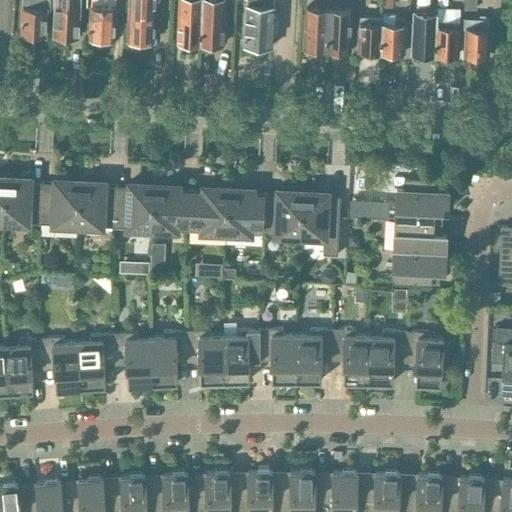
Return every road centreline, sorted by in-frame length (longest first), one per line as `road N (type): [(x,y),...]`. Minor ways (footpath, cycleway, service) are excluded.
road 1 (residential): [(0,102),(511,127)]
road 2 (residential): [(469,428),(211,424),(0,437)]
road 3 (residential): [(469,428),(481,201),(492,189),(511,189)]
